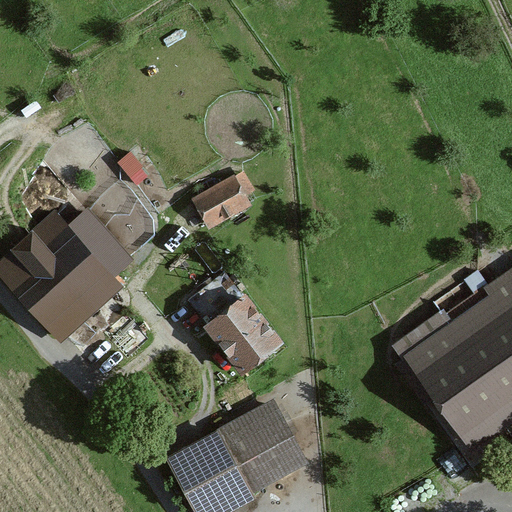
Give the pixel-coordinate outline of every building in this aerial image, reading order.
[(144,174),(127,153),(117,162),(134,182),(144,174)] [(229,179),(190,202),(207,229),(245,207),(229,179)] [(52,213),(0,256),(0,279),(53,341),(117,286),(106,274),(134,250),(93,202),(64,227),(52,213)] [(511,263),(384,346),(456,452),(511,412),(511,263)] [(279,345),(239,298),(201,330),(241,378),(279,345)] [(268,396),(210,425),(164,450),(198,511),(226,511),(250,499),(306,468),(268,396)]
